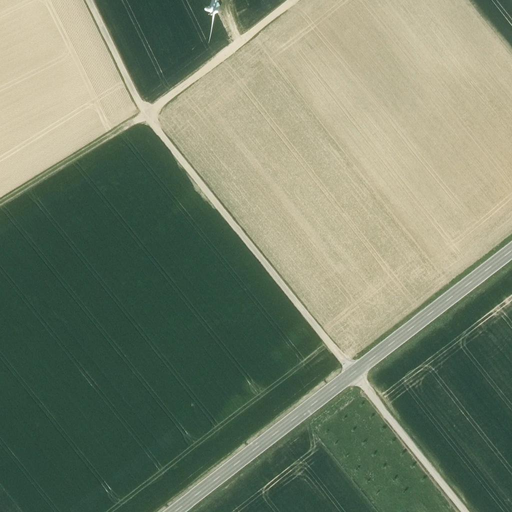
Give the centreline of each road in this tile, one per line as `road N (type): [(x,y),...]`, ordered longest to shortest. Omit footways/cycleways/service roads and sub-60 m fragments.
road 1 (track): [(88,0),(145,116),(352,374)]
road 2 (secondary): [(511,250),(179,511)]
road 3 (track): [(463,511),(352,374)]
road 4 (track): [(145,116),(0,205)]
